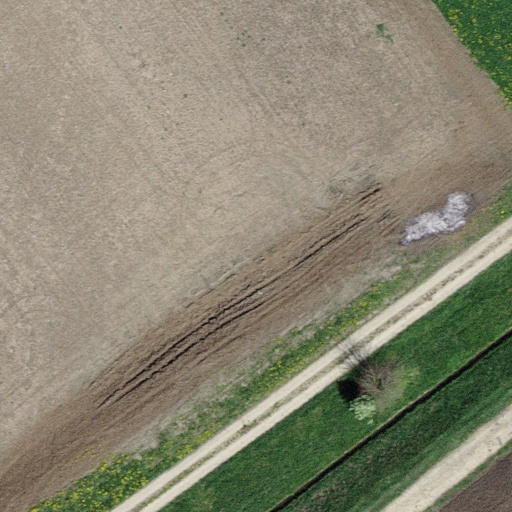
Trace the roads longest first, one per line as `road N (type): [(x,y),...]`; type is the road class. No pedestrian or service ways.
road 1 (track): [(124,511),(511,224)]
road 2 (track): [(402,511),(511,421)]
